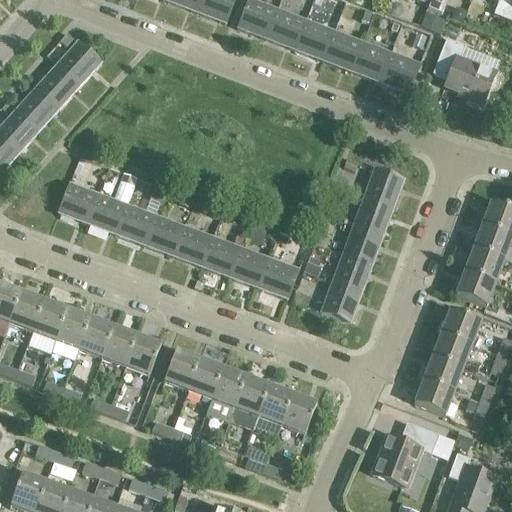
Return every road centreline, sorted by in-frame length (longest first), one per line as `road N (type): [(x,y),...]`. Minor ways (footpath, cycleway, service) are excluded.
road 1 (residential): [(0,53),(40,8),(61,3),(455,152)]
road 2 (residential): [(370,379),(0,235)]
road 3 (residential): [(455,152),(370,379)]
road 4 (residential): [(315,511),(370,379)]
